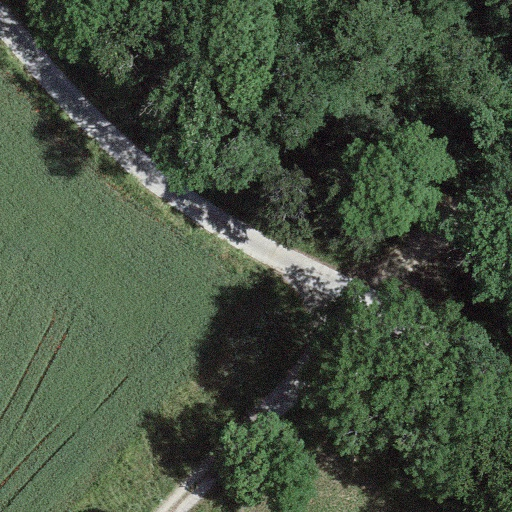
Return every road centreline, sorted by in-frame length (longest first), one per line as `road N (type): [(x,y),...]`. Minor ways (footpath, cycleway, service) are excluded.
road 1 (track): [(0,5),(141,167),(302,264),(412,286),(511,371)]
road 2 (track): [(511,174),(465,202),(307,385),(174,511)]
